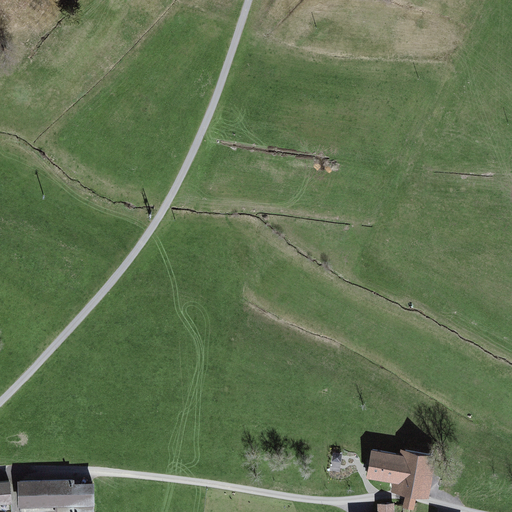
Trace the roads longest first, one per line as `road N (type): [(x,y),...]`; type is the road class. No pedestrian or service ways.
road 1 (unclassified): [(0,402),(118,274),(160,215),(205,123),(249,0)]
road 2 (unclassified): [(0,471),(143,475),(314,500),(413,498),(470,511)]
